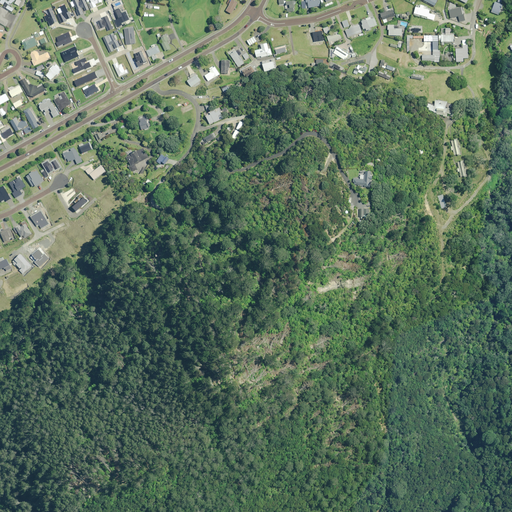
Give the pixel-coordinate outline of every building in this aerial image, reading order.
[(238,3),(232,0),(226,11),(232,14),(238,3)] [(498,2),(496,2),(492,12),(499,15),(503,5),(502,4),(503,1),(501,0),(498,0),(498,2)] [(294,8),(295,8),(295,4),(296,4),(296,1),(287,2),(287,5),(290,5),(290,8),(287,9),(288,12),(294,11),(294,8)] [(427,8),(428,7),(420,5),(420,6),(417,5),(414,14),(428,17),(428,19),(434,20),(436,15),(429,13),(430,9),(427,8)] [(8,12),(0,6),(0,22),(6,27),(9,21),(4,18),(8,12)] [(463,14),(462,7),(450,10),(451,18),(459,16),(460,22),(466,21),(464,14),(463,14)] [(395,16),(393,9),(381,14),(383,20),(395,16)] [(377,25),(375,17),(361,21),(364,29),(366,28),(367,31),(371,29),(370,28),(377,25)] [(362,32),(359,24),(352,27),(352,28),(345,30),(348,37),(352,36),(352,38),(358,36),(357,34),(362,32)] [(403,29),(399,29),(399,26),(395,26),(395,25),(388,25),(388,30),(389,30),(389,35),(402,36),(403,29)] [(454,42),(454,35),(450,35),(450,28),(446,28),(446,35),(442,35),(439,35),(439,40),(442,40),(442,45),(444,45),(444,42),(454,42)] [(40,36),(39,33),(37,34),(36,32),(34,33),(35,35),(29,38),(30,40),(28,40),(28,39),(22,41),(26,50),(38,45),(39,46),(47,43),(45,38),(37,42),(35,38),(40,36)] [(342,39),(340,32),(336,34),(336,35),(331,37),(331,36),(328,37),(330,45),(334,44),(333,42),(342,39)] [(171,40),(168,35),(161,38),(163,42),(162,43),(166,52),(172,49),(168,41),(171,40)] [(257,41),(254,37),(247,41),(250,45),(257,41)] [(423,55),(423,61),(435,61),(441,62),(441,50),(438,50),(439,37),(434,37),(434,50),(433,55),(431,55),(423,55)] [(469,58),(468,40),(463,40),(463,48),(456,48),(457,62),(464,62),(464,58),(469,58)] [(269,49),(268,43),(261,45),(262,49),(255,51),(257,57),(262,56),(262,57),(272,55),(271,49),(269,49)] [(152,46),(152,47),(149,48),(150,50),(147,51),(150,57),(152,56),(154,61),(158,59),(156,54),(161,52),(157,44),(152,46)] [(348,54),(347,52),(344,49),(343,51),(338,47),(334,53),(344,60),(348,54)] [(244,63),(236,50),(233,52),(232,51),(229,53),(236,65),(237,64),(239,67),(244,63)] [(35,51),(32,52),(31,55),(33,60),(32,60),(34,66),(51,59),(48,52),(40,56),(38,52),(35,51)] [(230,61),(223,61),(222,73),(229,74),(229,67),(230,67),(230,61)] [(58,75),(60,73),(59,72),(62,70),(60,68),(54,62),(48,68),(50,71),(46,75),(51,80),(57,74),(58,75)] [(276,69),(274,62),(263,64),(265,72),(276,69)] [(256,72),(253,65),(243,71),(246,77),(256,72)] [(365,67),(366,65),(365,65),(364,66),(363,66),(362,67),(358,65),(357,68),(356,68),(356,66),(354,65),(352,69),(355,70),(354,73),(357,74),(358,72),(362,74),(363,72),(365,73),(368,68),(365,67)] [(220,75),(216,67),(210,70),(211,72),(205,76),(209,81),(220,75)] [(201,81),(197,75),(188,81),(192,87),(201,81)] [(29,85),(26,78),(21,81),(29,95),(35,97),(46,90),(43,85),(40,87),(31,84),(29,85)] [(230,91),(228,85),(222,88),(225,93),(230,91)] [(23,92),(20,86),(10,91),(13,97),(23,92)] [(72,104),(70,100),(72,99),(69,94),(67,95),(65,92),(61,94),(63,99),(61,100),(59,98),(55,100),(61,111),(68,108),(67,106),(72,104)] [(0,105),(10,100),(6,94),(0,96),(0,105)] [(59,115),(49,98),(43,101),(43,102),(39,104),(43,111),(45,110),(46,112),(51,109),(52,112),(51,112),(54,118),(59,115)] [(23,104),(20,100),(14,104),(16,108),(23,104)] [(448,109),(445,109),(448,102),(436,100),(435,107),(429,103),(426,107),(434,112),(437,113),(437,114),(443,115),(443,116),(448,117),(448,115),(453,117),(456,110),(448,107),(448,109)] [(38,121),(30,108),(23,111),(34,129),(39,126),(37,122),(38,121)] [(216,111),(214,111),(210,113),(211,114),(207,116),(210,124),(223,119),(221,112),(220,110),(217,112),(216,111)] [(149,127),(151,126),(148,116),(139,119),(142,130),(149,128),(149,127)] [(19,123),(17,118),(14,119),(12,117),(10,119),(17,132),(28,125),(25,120),(19,123)] [(240,130),(235,126),(232,133),(233,134),(233,135),(236,137),(240,130)] [(95,135),(99,144),(102,142),(101,139),(104,138),(101,133),(95,135)] [(216,135),(214,133),(204,139),(207,143),(216,138),(215,136),(216,135)] [(459,146),(457,139),(454,139),(455,140),(451,141),(453,147),(450,147),(451,150),(453,150),(455,155),(458,155),(458,156),(461,155),(460,148),(458,148),(458,146),(459,146)] [(92,150),(90,144),(81,148),(83,154),(92,150)] [(66,160),(67,162),(71,161),(76,160),(78,164),(83,162),(81,156),(80,157),(76,147),(63,152),(66,159),(66,160)] [(149,158),(144,148),(127,157),(132,166),(129,167),(132,172),(138,169),(136,165),(138,164),(138,162),(142,160),(143,161),(149,158)] [(169,159),(162,154),(157,162),(160,163),(161,161),(166,164),(169,159)] [(468,177),(464,161),(458,163),(459,168),(457,169),(458,172),(460,172),(461,177),(465,176),(465,177),(468,177)] [(106,171),(101,165),(94,171),(90,167),(86,171),(90,176),(91,175),(95,180),(106,171)] [(42,178),(37,170),(27,176),(29,179),(29,180),(33,187),(35,185),(36,186),(45,181),(44,177),(42,178)] [(371,172),(366,172),(365,180),(357,179),(356,186),(370,187),(371,180),(372,180),(372,177),(371,176),(371,172)] [(447,207),(443,195),(438,196),(442,209),(447,207)] [(360,209),(360,219),(364,219),(364,218),(367,218),(367,215),(369,215),(370,209),(360,209)] [(32,234),(26,224),(22,226),(21,225),(14,229),(17,233),(19,232),(22,237),(24,236),(25,238),(32,234)] [(13,236),(10,228),(1,232),(5,242),(11,240),(10,238),(13,236)] [(19,268),(18,269),(20,271),(23,274),(28,270),(32,266),(21,254),(13,262),(19,268)] [(5,260),(3,257),(0,258),(0,270),(5,268),(7,272),(12,270),(11,269),(12,268),(7,259),(5,260)]
